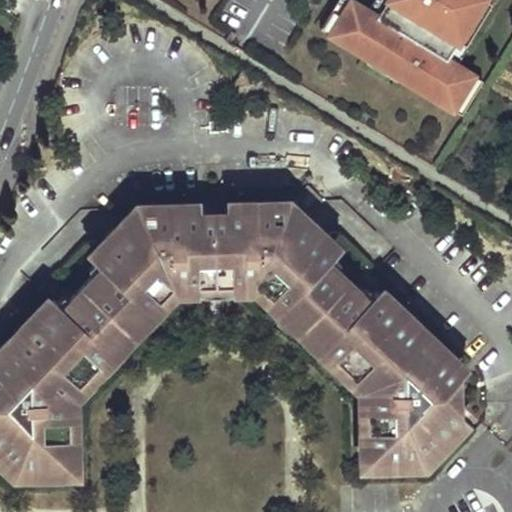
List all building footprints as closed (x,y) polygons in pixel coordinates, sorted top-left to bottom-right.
[(349,0),(336,0),(320,27),(330,33),(349,0)] [(385,0),(377,14),(367,9),(352,0),(349,0),(330,33),(369,56),(373,59),(376,56),(390,64),(388,68),(400,75),(453,107),(473,73),(457,62),(447,57),(471,17),(481,0),(385,0)] [(372,0),(367,9),(377,14),(385,0),(372,0)] [(494,0),(481,0),(471,17),(478,21),(490,0),(493,0),(494,0)] [(478,21),(471,17),(447,57),(457,62),(467,46),(464,44),(478,21)] [(373,59),(369,56),(366,61),(397,80),(400,75),(388,68),(390,64),(376,56),(373,59)] [(263,82),(243,70),(232,89),(251,101),(263,82)] [(483,79),(473,73),(453,107),(462,113),(483,79)] [(173,283),(184,272),(244,271),(255,281),(260,280),(267,286),(266,291),(287,311),(292,310),(298,317),(298,322),(308,331),(313,331),(320,337),(320,342),(339,361),(345,360),(351,367),(351,372),(358,379),(361,376),(366,381),(368,459),(377,459),(380,455),(390,455),(393,459),(421,458),(461,416),(454,410),(447,403),(447,387),(453,380),(460,373),(413,329),(408,329),(401,323),(402,318),(375,293),(369,299),(327,260),(334,253),(317,237),(313,238),(306,232),(306,227),(302,223),(303,221),(324,199),(308,184),(287,206),(293,211),(291,213),(300,221),(299,223),(291,231),(284,225),(283,213),(283,207),(226,208),(227,220),(198,221),(198,209),(141,210),(141,216),(142,228),(135,235),(127,228),(125,225),(119,232),(120,236),(114,243),(108,243),(93,259),(100,265),(61,307),(54,300),(28,327),(29,332),(22,339),(18,338),(0,356),(0,452),(16,468),(44,467),(47,463),(56,463),(59,467),(69,467),(67,388),(72,383),(75,386),(82,379),(81,374),(88,367),(93,368),(112,347),(111,342),(118,335),(123,336),(133,326),(132,321),(138,314),(143,315),(163,294),(162,289),(168,282),(173,283)] [(291,231),(299,223),(287,213),(283,213),(284,225),(291,231)] [(141,216),(138,216),(127,228),(135,235),(142,228),(141,216)] [(313,238),(317,237),(306,227),(306,232),(313,238)] [(119,232),(108,243),(114,243),(120,236),(119,232)] [(184,286),(244,284),(244,271),(184,272),(184,286)] [(260,280),(255,281),(266,291),(267,286),(260,280)] [(162,289),(163,294),(173,283),(168,282),(162,289)] [(287,311),(298,322),(298,317),(292,310),(287,311)] [(132,321),(133,326),(143,315),(138,314),(132,321)] [(413,329),(402,318),(401,323),(408,329),(413,329)] [(28,327),(18,338),(22,339),(29,332),(28,327)] [(313,331),(308,331),(320,342),(320,337),(313,331)] [(111,342),(112,347),(123,336),(118,335),(111,342)] [(345,360),(339,361),(351,372),(351,367),(345,360)] [(81,374),(82,379),(93,368),(88,367),(81,374)] [(459,385),(453,380),(447,387),(447,403),(454,410),(460,405),(459,385)]
